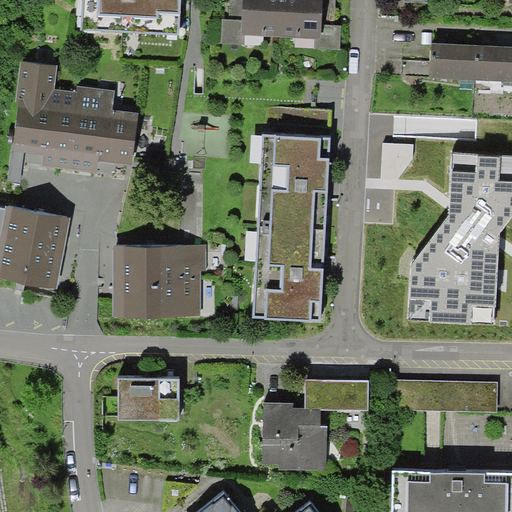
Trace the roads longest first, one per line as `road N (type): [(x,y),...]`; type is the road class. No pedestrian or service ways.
road 1 (residential): [(366,0),(345,349)]
road 2 (residential): [(345,349),(82,349)]
road 3 (unknown): [(82,349),(98,195),(80,186),(35,185)]
road 4 (residential): [(511,353),(345,349)]
road 5 (residential): [(89,511),(80,459),(82,349)]
